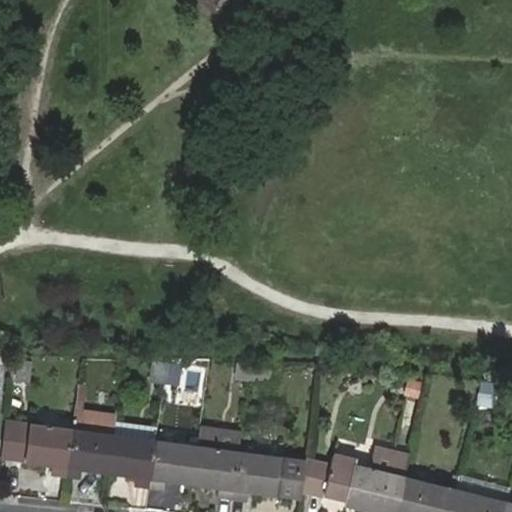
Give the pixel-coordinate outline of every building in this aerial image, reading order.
[(166,384),(170,362),(153,360),(149,381),(166,384)] [(16,361),(15,379),(30,381),(31,363),(16,361)] [(182,363),(170,362),(166,384),(179,386),(182,363)] [(251,381),(253,365),(238,363),(236,378),(251,381)] [(274,367),(253,365),(251,381),(271,384),(274,367)] [(495,386),(484,384),(481,398),(491,400),(495,386)] [(86,403),(77,403),(77,404),(73,429),(67,476),(82,478),(84,469),(108,472),(114,435),(117,414),(84,410),(86,403)] [(11,421),(6,420),(6,422),(3,458),(8,459),(11,421)] [(67,476),(73,429),(30,423),(11,421),(8,459),(54,465),(52,474),(67,476)] [(243,433),(201,427),(198,446),(191,483),(219,487),(218,497),(233,499),(240,451),(243,433)] [(114,435),(108,472),(137,476),(135,485),(149,487),(156,440),(114,435)] [(198,446),(156,440),(149,487),(164,489),(166,481),(191,483),(198,446)] [(371,468),(391,473),(397,450),(376,445),(371,468)] [(397,511),(406,477),(412,454),(397,450),(391,473),(371,468),(357,465),(358,460),(335,454),(332,468),(309,462),(304,494),(324,498),(325,493),(347,499),(346,503),(379,511),(397,511)] [(303,499),(309,462),(283,459),(284,457),(240,451),(233,499),(247,500),(249,492),(303,499)] [(397,511),(451,511),(457,490),(406,477),(397,511)] [(505,511),(508,502),(511,490),(461,477),(457,490),(451,511),(505,511)]
